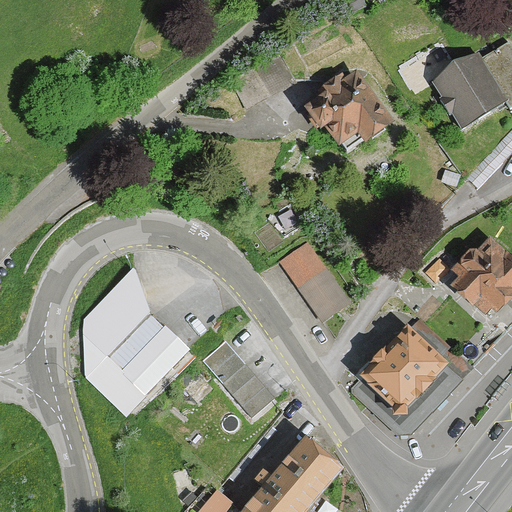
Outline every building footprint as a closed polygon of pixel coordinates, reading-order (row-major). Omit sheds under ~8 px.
[(364,5),(361,0),(346,0),(352,11),(364,5)] [(511,44),(511,43),(482,61),(507,102),(511,106),(511,105),(511,44)] [(478,53),(432,80),(462,129),(507,102),(482,61),(478,53)] [(276,57),(230,83),(245,109),(291,83),(276,57)] [(396,122),(357,68),(305,104),(322,128),(329,123),(346,147),(360,137),(365,143),(396,122)] [(511,294),(511,255),(489,235),(477,249),(470,249),(461,259),(462,267),(457,263),(450,271),(457,277),(451,284),(485,314),(491,307),(497,312),(511,294)] [(350,303),(308,243),(280,263),(323,322),(350,303)] [(440,260),(426,273),(434,282),(448,269),(440,260)] [(191,350),(166,326),(162,330),(148,316),(134,268),(83,320),(82,334),(86,376),(127,416),(191,350)] [(365,378),(352,391),(397,434),(411,434),(462,380),(446,366),(448,363),(408,326),(362,375),(365,378)] [(274,399),(225,344),(203,363),(252,418),(274,399)] [(446,366),(462,380),(474,367),(457,353),(448,363),(446,366)] [(305,511),(343,468),(306,436),(241,511),(240,511),(305,511)] [(226,511),(233,504),(218,491),(199,511),(226,511)]
